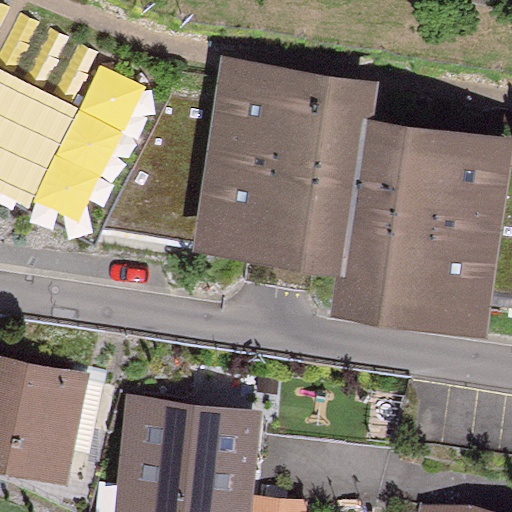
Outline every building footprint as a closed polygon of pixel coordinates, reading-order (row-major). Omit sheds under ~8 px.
[(0,187),(89,234),(102,220),(203,237),(210,208),(225,218),(242,103),(76,110),(0,71),(0,187)] [(242,103),(225,218),(224,230),(338,246),(331,291),(469,311),(493,140),(363,122),(366,96),(245,79),(242,103)] [(92,338),(1,316),(0,319),(0,344),(85,366),(92,338)] [(65,382),(0,367),(0,480),(41,490),(65,382)] [(236,511),(249,418),(119,402),(105,511),(236,511)] [(464,511),(412,497),(407,511),(464,511)]
